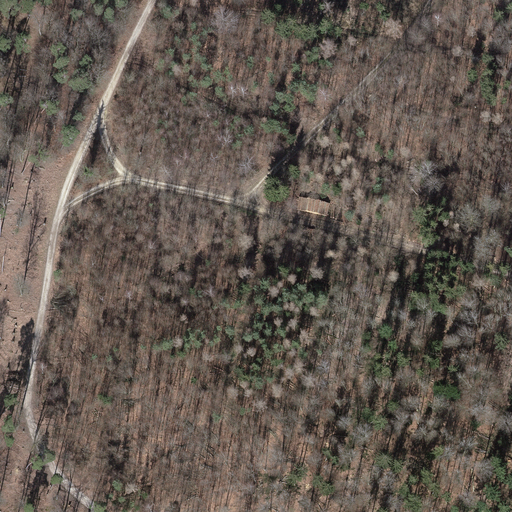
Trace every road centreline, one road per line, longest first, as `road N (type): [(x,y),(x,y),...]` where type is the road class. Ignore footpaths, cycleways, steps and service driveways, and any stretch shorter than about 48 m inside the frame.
road 1 (track): [(152,0),(55,210),(24,417),(42,460),(100,511)]
road 2 (track): [(511,274),(122,176),(107,150),(100,108)]
road 3 (track): [(241,206),(405,38),(428,0)]
